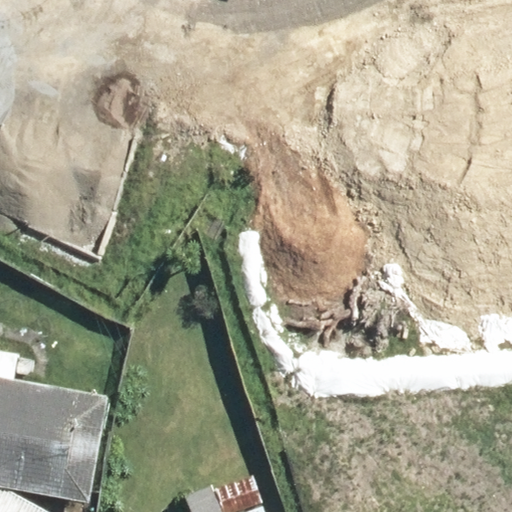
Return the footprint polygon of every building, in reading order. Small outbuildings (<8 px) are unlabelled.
[(83,19),(0,22),(0,127),(180,144),(191,29),(83,19)] [(511,172),(511,98),(489,82),(444,147),(502,187),(511,172)] [(0,349),(0,474),(95,491),(112,391),(24,376),(28,354),(0,349)] [(432,511),(393,371),(280,398),(311,511),(432,511)] [(510,489),(453,426),(425,451),(481,511),(485,511),(496,502),(510,489)] [(271,511),(256,469),(192,492),(198,511),(271,511)]
